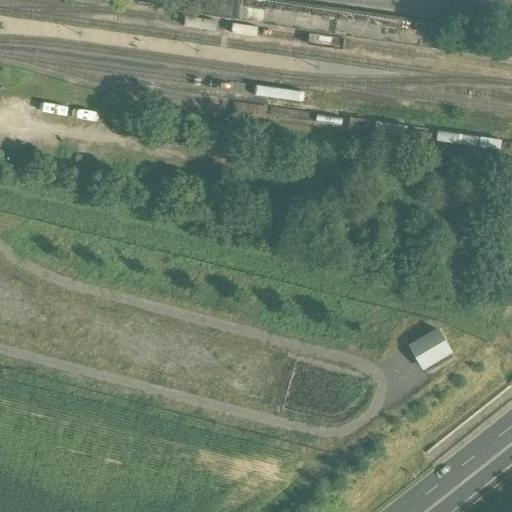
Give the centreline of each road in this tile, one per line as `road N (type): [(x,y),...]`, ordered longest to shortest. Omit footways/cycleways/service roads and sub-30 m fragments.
road 1 (unclassified): [(511,12),(365,0)]
road 2 (trunk): [(413,511),(511,434)]
